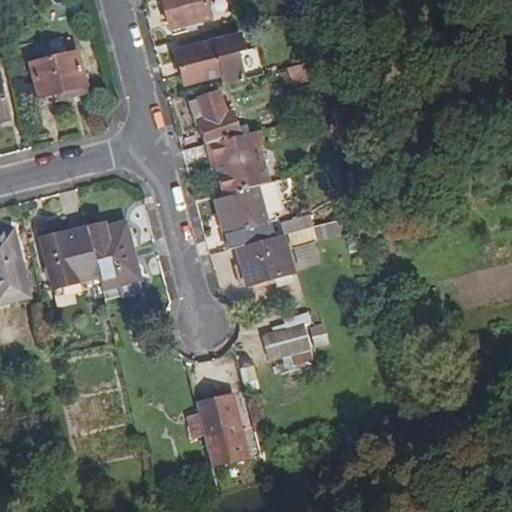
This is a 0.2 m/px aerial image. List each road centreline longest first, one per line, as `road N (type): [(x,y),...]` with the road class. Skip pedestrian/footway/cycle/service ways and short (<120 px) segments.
road 1 (residential): [(200,318),(153,146)]
road 2 (residential): [(153,146),(0,183)]
road 3 (residential): [(153,146),(114,0)]
